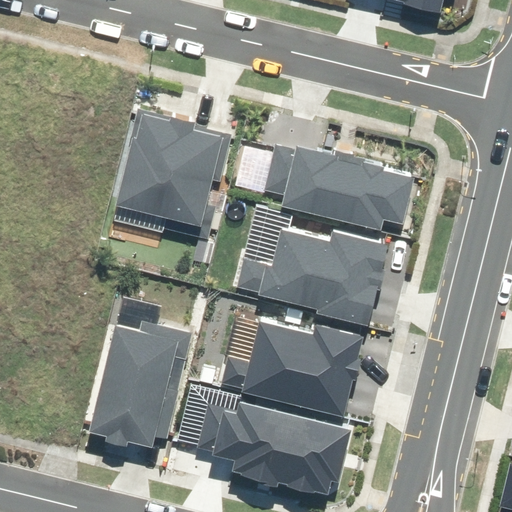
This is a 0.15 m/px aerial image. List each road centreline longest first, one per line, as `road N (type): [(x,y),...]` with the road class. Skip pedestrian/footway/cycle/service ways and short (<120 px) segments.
road 1 (residential): [(511,106),(79,0)]
road 2 (residential): [(416,511),(511,138)]
